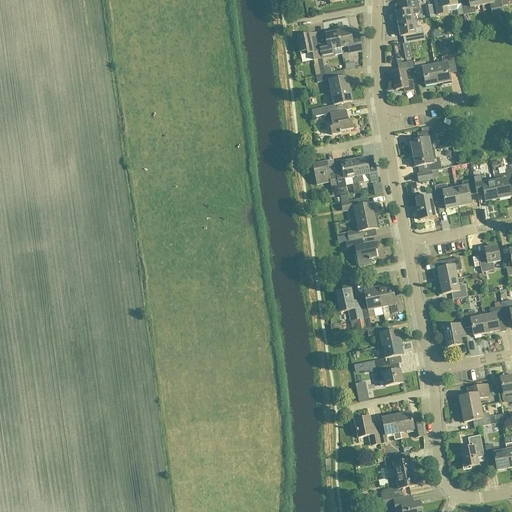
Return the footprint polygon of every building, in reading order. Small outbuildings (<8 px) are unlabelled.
[(435,3),(437,16),(447,14),(446,8),(457,6),(455,0),(440,0),(441,2),(435,3)] [(481,7),(479,0),(467,0),(468,1),(460,3),(463,16),(467,16),(474,14),(473,8),(481,7)] [(490,11),(502,9),(502,8),(500,0),(479,0),(481,7),(489,5),(490,11)] [(396,13),(398,26),(413,23),(411,16),(419,14),(417,2),(404,4),(396,6),(397,13),(396,13)] [(452,18),(461,14),(458,6),(449,10),(452,18)] [(416,22),(413,23),(398,26),(400,38),(408,37),(409,44),(424,41),(422,29),(417,30),(416,22)] [(349,31),(337,34),(340,49),(347,48),(349,54),(362,51),(359,38),(351,40),(349,31)] [(301,58),(313,55),(315,61),(317,61),(322,60),(319,47),(319,45),(318,45),(312,46),(309,35),(308,36),(308,34),(301,35),(301,37),(297,38),(298,46),(297,47),(298,53),(300,53),(301,58)] [(327,45),(319,47),(322,60),(334,57),(342,56),(340,49),(337,34),(325,37),(327,45)] [(442,87),(451,85),(448,70),(455,69),(452,57),(441,59),(442,65),(434,67),(437,86),(442,85),(442,87)] [(437,86),(434,67),(426,69),(425,62),(413,65),(416,77),(422,76),(425,88),(437,86)] [(391,73),(395,92),(404,90),(404,93),(410,92),(413,88),(411,82),(406,83),(404,72),(410,70),(409,64),(397,66),(398,72),(391,73)] [(316,77),(317,84),(317,85),(329,82),(331,95),(349,91),(346,78),(332,81),(330,74),(325,75),(320,76),(316,77)] [(324,117),(338,113),(337,107),(352,103),(349,91),(331,95),(334,107),(322,109),(324,117)] [(324,117),(322,109),(311,112),(312,119),(324,117)] [(346,112),(338,113),(324,117),(325,123),(331,122),(332,129),(330,129),(331,137),(341,135),(341,133),(353,130),(351,122),(348,123),(346,112)] [(410,143),(412,156),(431,152),(429,144),(435,143),(433,131),(420,134),(422,141),(410,143)] [(432,161),(431,156),(431,152),(412,156),(413,160),(411,161),(412,169),(426,166),(428,173),(430,173),(440,171),(438,159),(432,161)] [(377,182),(374,166),(369,167),(367,157),(358,159),(359,161),(353,162),(358,185),(362,184),(361,177),(369,176),(370,183),(377,182)] [(358,185),(353,162),(340,165),(342,172),(335,174),(340,198),(347,197),(343,181),(351,179),(352,186),(358,185)] [(313,167),(317,186),(330,184),(331,190),(337,189),(334,174),(329,175),(326,164),(313,167)] [(493,183),(497,201),(510,198),(507,186),(511,185),(511,173),(511,171),(504,172),(505,175),(499,176),(500,182),(493,183)] [(419,175),(416,176),(417,184),(432,181),(432,180),(430,173),(428,173),(419,175)] [(475,192),(482,191),(484,203),(497,201),(493,183),(481,186),(479,177),(472,179),(472,181),(475,192)] [(454,190),(457,208),(471,206),(469,197),(476,195),(475,192),(472,181),(460,183),(461,189),(454,190)] [(457,208),(454,190),(446,192),(445,186),(433,188),(437,208),(444,207),(445,211),(457,208)] [(430,197),(414,200),(419,222),(434,219),(430,197)] [(355,222),(374,218),(371,205),(357,208),(355,201),(340,204),(342,211),(353,209),(355,222)] [(374,218),(355,222),(358,234),(347,236),(348,243),(361,241),(363,240),(361,233),(377,230),(374,218)] [(370,262),(370,261),(376,259),(373,244),(362,247),(361,241),(348,243),(345,244),(347,254),(355,252),(358,268),(370,266),(369,262),(370,262)] [(485,256),(485,257),(478,258),(481,274),(493,272),(492,264),(499,263),(496,248),(484,251),(485,256)] [(511,277),(511,251),(509,252),(509,255),(503,256),(507,278),(511,277)] [(439,283),(456,280),(455,273),(461,272),(459,259),(444,262),(446,269),(436,270),(439,283)] [(456,280),(439,283),(441,296),(450,295),(452,301),(466,299),(464,286),(458,287),(456,280)] [(377,290),(381,309),(390,308),(392,315),(402,312),(400,299),(393,300),(391,287),(377,290)] [(366,306),(360,307),(363,321),(374,318),(372,311),(381,309),(377,290),(363,293),(366,306)] [(350,323),(363,321),(360,307),(360,304),(353,306),(350,291),(335,294),(339,314),(348,313),(350,323)] [(511,303),(511,302),(500,304),(501,308),(503,319),(510,317),(511,329),(511,303)] [(503,322),(503,319),(501,308),(488,311),(489,317),(482,318),(485,335),(498,333),(496,323),(503,322)] [(463,325),(464,330),(471,328),(472,338),(485,335),(482,318),(475,319),(473,313),(462,316),(463,325)] [(365,330),(364,321),(357,322),(359,331),(365,330)] [(466,338),(464,330),(463,325),(443,329),(447,349),(460,346),(459,340),(466,338)] [(382,348),(400,345),(397,332),(382,335),(381,328),(366,331),(368,338),(379,336),(382,348)] [(374,370),(387,368),(389,367),(387,360),(402,357),(400,345),(382,348),(384,361),(373,363),(374,370)] [(388,374),(387,368),(374,370),(377,384),(383,383),(384,389),(402,385),(401,382),(402,382),(401,376),(400,376),(399,372),(388,374)] [(511,377),(499,380),(503,397),(502,397),(503,402),(506,401),(506,404),(511,403),(511,377)] [(370,394),(376,392),(373,385),(367,387),(370,394)] [(486,386),(482,387),(470,389),(471,397),(458,399),(461,412),(480,408),(478,400),(489,398),(486,386)] [(481,416),(480,408),(461,412),(463,425),(476,422),(477,429),(490,426),(487,415),(481,416)] [(410,415),(396,418),(399,435),(413,432),(415,440),(422,438),(418,421),(412,423),(410,415)] [(377,429),(381,446),(387,444),(385,438),(393,436),(394,442),(400,441),(399,435),(396,418),(382,421),(383,428),(377,429)] [(381,446),(377,429),(376,426),(371,427),(369,419),(354,422),(358,440),(369,438),(371,448),(381,446)] [(460,451),(464,470),(478,467),(476,460),(484,459),(480,438),(468,440),(469,449),(460,451)] [(509,470),(506,452),(493,454),(492,446),(484,447),(487,462),(494,460),(497,472),(509,470)] [(383,460),(385,470),(388,469),(390,479),(389,480),(395,479),(413,475),(413,471),(412,465),(411,465),(410,462),(399,464),(398,456),(383,460)] [(405,490),(416,488),(415,485),(416,485),(415,479),(415,478),(414,478),(413,475),(395,479),(397,485),(395,486),(393,487),(394,490),(383,492),(380,496),(382,503),(393,501),(406,498),(405,490)] [(411,497),(406,498),(393,501),(395,511),(421,511),(419,503),(413,504),(411,497)]
